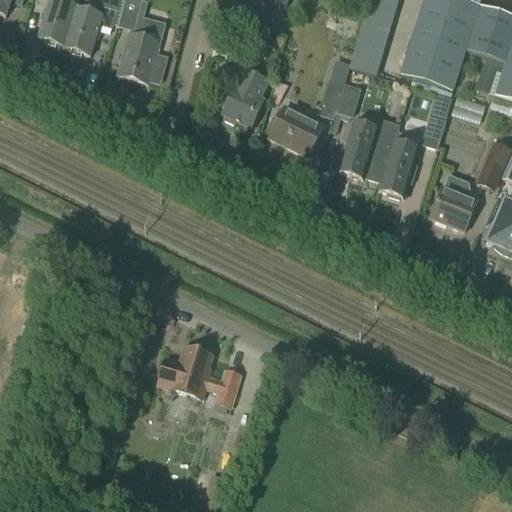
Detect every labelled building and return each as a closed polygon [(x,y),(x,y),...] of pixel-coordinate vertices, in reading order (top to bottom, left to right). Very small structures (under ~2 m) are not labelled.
[(22,9),(24,0),(0,0),(0,19),(6,21),(10,6),(22,9)] [(54,51),(56,48),(63,50),(63,52),(65,53),(77,11),(80,1),(75,0),(37,0),(36,8),(46,11),(37,42),(46,45),(45,48),(54,51)] [(77,11),(65,53),(71,55),(70,58),(80,61),(81,57),(90,60),(99,29),(112,33),(113,28),(118,29),(125,1),(122,0),(100,0),(98,9),(104,11),(102,19),(77,11)] [(141,4),(142,0),(129,0),(130,1),(127,0),(125,0),(125,1),(118,29),(118,30),(134,34),(142,4),(141,4)] [(444,0),(424,0),(399,80),(452,98),(465,56),(479,11),(444,0)] [(480,12),(465,56),(466,57),(484,62),(505,69),(511,47),(511,22),(480,12)] [(224,49),(236,22),(223,16),(221,20),(223,21),(213,44),(224,49)] [(148,88),(149,86),(156,60),(160,45),(128,37),(121,65),(117,80),(148,88)] [(511,47),(505,69),(495,100),(511,105),(511,47)] [(159,88),(166,65),(166,63),(156,60),(149,86),(159,88)] [(484,62),(474,93),(495,100),(505,69),(484,62)] [(320,120),(334,124),(336,117),(344,93),(344,90),(350,70),(336,66),(330,89),(329,89),(320,120)] [(235,93),(222,119),(251,133),(263,107),(251,101),(255,92),(257,93),(261,84),(259,83),(261,79),(246,72),(236,93),(235,93)] [(270,105),(277,108),(286,89),(276,86),(270,105)] [(344,93),(336,117),(351,121),(359,94),(344,90),(344,93)] [(430,122),(422,149),(437,153),(445,127),(452,105),(436,100),(430,122)] [(308,161),(324,129),(285,110),(268,141),(308,161)] [(362,181),(364,181),(381,187),(396,138),(397,138),(399,131),(379,125),(376,135),(362,181)] [(363,184),(364,181),(362,181),(376,135),(352,128),(345,151),(343,150),(338,166),(341,167),(338,176),(351,180),(352,177),(358,179),(357,182),(363,184)] [(401,139),(397,138),(396,138),(381,187),(378,195),(388,198),(387,200),(399,203),(400,201),(403,203),(408,187),(410,187),(415,171),(413,170),(418,154),(402,150),(401,139)] [(511,154),(491,146),(475,188),(494,196),(511,154)] [(511,161),(503,183),(511,186),(511,161)] [(443,193),(431,221),(464,235),(476,207),(457,199),(463,185),(449,179),(443,193)] [(494,249),(493,250),(495,253),(498,255),(502,258),(511,235),(511,208),(498,202),(486,230),(493,233),(488,246),(494,249)] [(511,235),(502,258),(505,259),(509,261),(511,261),(511,235)] [(206,374),(210,361),(185,354),(181,368),(166,364),(159,391),(202,403),(205,393),(219,397),(216,408),(231,413),(241,380),(225,375),(222,386),(208,382),(210,375),(206,374)] [(99,487),(92,511),(105,511),(111,490),(99,487)] [(218,511),(224,494),(209,489),(201,511),(218,511)]
